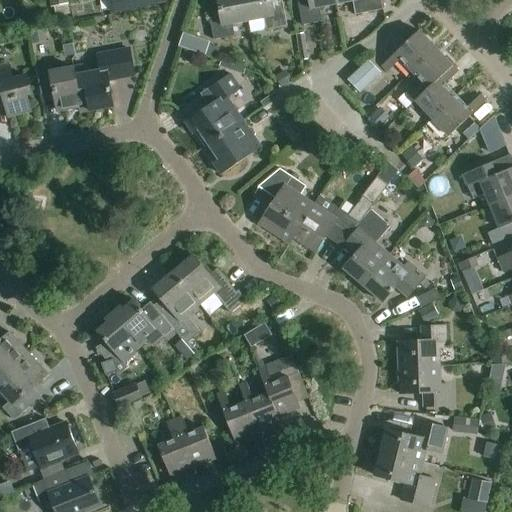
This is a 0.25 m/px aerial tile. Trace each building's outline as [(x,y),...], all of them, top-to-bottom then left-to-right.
[(167,1),(166,0),(108,0),(111,12),(129,8),(167,1)] [(248,23),(244,0),(217,0),(220,12),(209,14),(214,42),(235,37),(233,26),(248,23)] [(244,0),(248,23),(264,20),(266,31),(287,27),(282,0),(281,0),(271,2),(270,0),(244,0)] [(336,6),(335,0),(297,0),(302,26),(322,23),(319,9),(336,6)] [(335,0),(336,6),(353,3),(355,16),(384,11),(382,0),(335,0)] [(45,30),(33,32),(34,43),(47,41),(45,30)] [(183,32),(181,44),(200,48),(202,36),(183,32)] [(401,61),(414,76),(439,52),(419,32),(382,67),(388,73),(401,61)] [(296,36),(300,62),(308,60),(303,35),(296,36)] [(209,46),(205,55),(217,59),(220,50),(209,46)] [(100,70),(74,75),(77,90),(86,89),(91,112),(114,108),(109,82),(136,77),(131,50),(98,56),(100,70)] [(410,96),(416,102),(453,67),(439,52),(414,76),(423,84),(410,96)] [(370,63),(350,82),(359,91),(379,72),(370,63)] [(77,90),(74,75),(73,69),(56,72),(55,64),(37,67),(42,95),(54,92),(57,112),(89,106),(90,112),(91,112),(86,89),(77,90)] [(416,102),(430,117),(454,94),(446,85),(458,73),(453,67),(416,102)] [(0,70),(0,101),(4,100),(8,117),(30,112),(26,95),(32,94),(28,77),(13,81),(10,68),(0,70)] [(288,72),(277,78),(282,88),(294,81),(288,72)] [(208,92),(215,103),(185,123),(203,149),(243,122),(228,100),(242,90),(232,75),(208,92)] [(454,94),(430,117),(449,137),(486,102),(480,96),(468,108),(454,94)] [(380,109),(368,122),(377,131),(390,118),(380,109)] [(281,130),(293,146),(307,136),(295,120),(281,130)] [(243,122),(203,149),(221,176),(261,149),(243,122)] [(412,148),(402,156),(414,170),(424,161),(412,148)] [(485,196),(490,206),(511,197),(511,170),(498,176),(493,164),(464,176),(474,201),(485,196)] [(259,225),(289,245),(315,205),(301,196),(307,188),(280,170),(257,189),(258,188),(276,200),(259,225)] [(415,171),(408,178),(419,190),(427,183),(415,171)] [(315,205),(289,245),(289,246),(293,239),(316,254),(326,238),(341,247),(359,224),(374,206),(389,187),(378,178),(363,197),(348,217),(337,209),(332,217),(315,205)] [(511,197),(490,206),(499,230),(488,234),(493,246),(511,237),(511,230),(510,226),(511,224),(511,197)] [(344,270),(363,287),(390,256),(376,244),(380,239),(391,225),(374,211),(363,224),(345,245),(356,255),(344,270)] [(429,214),(421,223),(427,227),(434,226),(438,221),(429,214)] [(511,252),(498,259),(504,274),(511,270),(511,252)] [(404,268),(390,256),(363,287),(383,304),(396,289),(407,299),(425,278),(408,263),(404,268)] [(193,257),(173,273),(200,306),(214,294),(232,315),(248,301),(239,291),(236,293),(217,270),(209,276),(193,257)] [(463,273),(478,267),(474,258),(459,265),(463,273)] [(151,304),(173,330),(181,339),(182,339),(188,346),(202,334),(187,316),(200,306),(173,273),(153,290),(162,301),(155,307),(152,303),(151,304)] [(451,281),(455,293),(463,289),(459,278),(451,281)] [(266,302),(275,313),(283,307),(274,296),(266,302)] [(120,307),(113,314),(141,347),(148,341),(153,348),(173,330),(151,304),(143,310),(135,300),(123,310),(120,307)] [(434,306),(420,313),(426,323),(440,316),(434,306)] [(141,347),(113,314),(105,320),(107,323),(97,332),(107,344),(97,349),(108,363),(103,365),(108,378),(117,374),(119,377),(128,369),(124,365),(136,355),(134,353),(141,347)] [(266,325),(245,338),(252,349),(273,336),(266,325)] [(399,369),(439,368),(439,349),(446,349),(445,327),(421,328),(422,342),(399,343),(399,369)] [(0,381),(29,355),(10,334),(0,342),(0,381)] [(29,355),(0,381),(0,391),(10,403),(3,409),(14,422),(41,398),(33,389),(48,375),(29,355)] [(493,365),(509,364),(509,355),(492,356),(493,365)] [(492,367),(490,373),(504,376),(506,367),(492,367)] [(258,371),(268,395),(269,394),(278,418),(300,409),(288,378),(272,384),(266,368),(258,371)] [(439,368),(399,369),(400,395),(423,394),(424,408),(448,407),(447,385),(440,386),(439,368)] [(239,387),(246,404),(246,403),(258,434),(281,425),(278,418),(269,394),(268,395),(253,401),(247,384),(239,387)] [(142,398),(137,387),(114,396),(119,408),(142,398)] [(246,403),(246,404),(231,410),(224,393),(217,396),(236,444),(258,434),(246,403)] [(491,414),(480,418),(485,433),(496,430),(491,414)] [(453,434),(478,436),(479,421),(454,418),(453,434)] [(182,419),(175,422),(194,469),(216,460),(204,429),(189,435),(182,419)] [(12,434),(19,453),(28,474),(41,469),(78,454),(67,424),(50,431),(46,420),(12,434)] [(194,469),(175,422),(167,425),(173,441),(158,447),(171,478),(194,469)] [(380,454),(423,464),(426,451),(442,455),(448,430),(421,423),(417,438),(386,430),(380,454)] [(420,477),(423,464),(380,454),(375,477),(406,484),(401,501),(429,508),(435,481),(420,477)] [(71,485),(66,472),(33,486),(41,506),(52,502),(56,511),(89,511),(100,508),(88,478),(71,485)] [(469,499),(488,504),(492,485),(473,480),(469,499)] [(4,486),(0,487),(0,499),(8,496),(4,486)]
